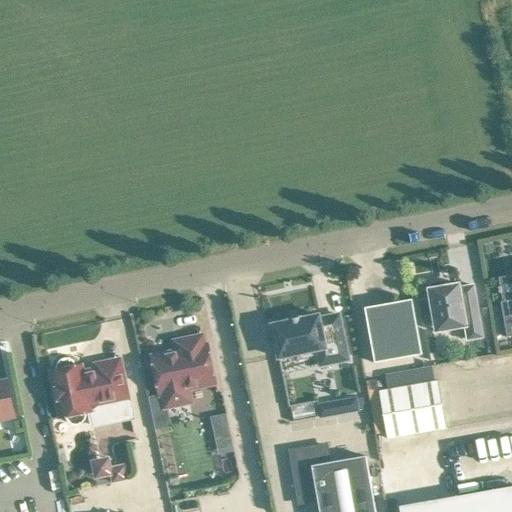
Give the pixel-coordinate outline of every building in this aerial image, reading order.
[(428,287),(436,332),(465,328),(468,340),(484,337),(475,284),(461,286),(461,282),(446,284),(445,279),(431,282),(432,287),(428,287)] [(412,300),(365,308),(375,363),(422,355),(412,300)] [(511,300),(500,303),(507,337),(511,336),(511,300)] [(318,350),(321,366),(349,360),(339,315),(320,319),(319,316),(302,319),(302,318),(299,318),(300,320),(292,322),(291,320),(289,320),(289,322),(272,325),(279,358),(318,350)] [(498,347),(498,335),(484,335),(485,348),(498,347)] [(175,342),(177,351),(152,356),(160,396),(161,396),(161,395),(163,395),(165,407),(165,408),(192,403),(192,401),(191,401),(189,389),(216,384),(208,344),(205,345),(203,336),(175,342)] [(57,371),(51,372),(51,373),(52,373),(61,417),(60,417),(60,418),(67,417),(67,419),(69,422),(73,425),(78,425),(82,423),(85,419),(86,415),(91,412),(95,429),(133,421),(129,399),(128,398),(120,361),(121,361),(121,360),(96,365),(96,366),(97,370),(93,370),(93,372),(83,374),(81,367),(82,367),(82,366),(76,367),(76,365),(75,364),(74,362),(73,362),(72,361),(71,360),(70,360),(69,359),(68,359),(67,359),(65,359),(64,359),(63,359),(62,359),(61,360),(60,361),(59,362),(58,363),(57,364),(57,367),(57,371)] [(438,380),(380,391),(388,438),(447,427),(438,380)] [(7,381),(0,382),(0,419),(15,417),(7,381)] [(320,419),(360,412),(357,397),(317,405),(320,419)] [(466,422),(475,460),(499,454),(489,416),(466,422)] [(318,500),(320,511),(375,511),(366,456),(329,463),(326,446),(291,452),(292,453),(293,453),(301,502),(300,502),(300,503),(318,500)] [(109,457),(91,460),(95,479),(111,476),(113,482),(127,480),(125,464),(111,467),(109,457)] [(232,476),(250,476),(250,457),(232,457),(232,476)] [(511,511),(511,486),(400,506),(400,511),(511,511)]
